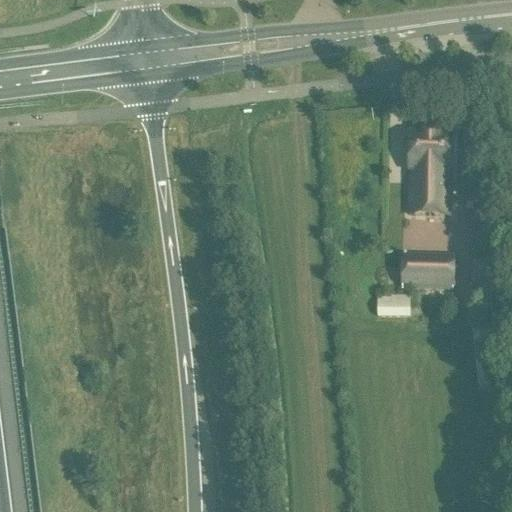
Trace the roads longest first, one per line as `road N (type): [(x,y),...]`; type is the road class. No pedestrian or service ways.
road 1 (motorway): [(201,511),(146,60)]
road 2 (secondary): [(324,38),(511,15)]
road 3 (secondary): [(324,38),(273,31),(218,37),(146,60)]
road 4 (secondary): [(146,60),(223,66),(324,38)]
road 5 (secondary): [(0,79),(146,60)]
